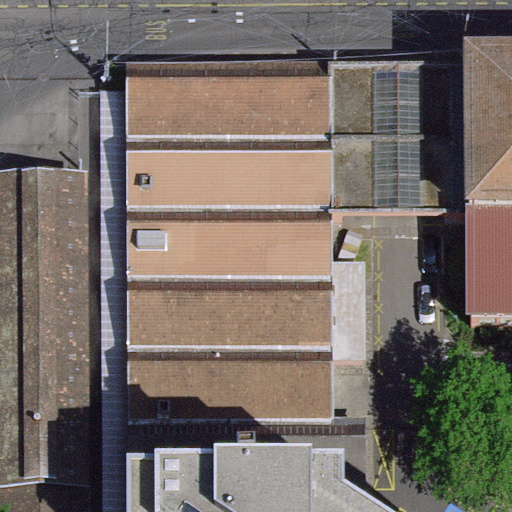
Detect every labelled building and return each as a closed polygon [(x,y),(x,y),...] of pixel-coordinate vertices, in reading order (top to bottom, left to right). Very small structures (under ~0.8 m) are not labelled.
[(400,75),(333,76),(333,226),(404,225),(472,225),(470,74),(400,75)] [(511,74),(470,74),(472,225),(511,224),(511,74)] [(133,429),(133,507),(344,506),(366,506),(365,430),(333,429),(334,365),(365,366),(365,274),(332,273),(333,226),(333,76),(130,78),(130,98),(131,192),(133,429)] [(84,511),(84,429),(82,191),(0,191),(0,511),(84,511)] [(511,224),(472,225),(473,327),(511,327),(511,224)] [(133,511),(133,507),(133,429),(84,429),(84,511),(133,511)]
